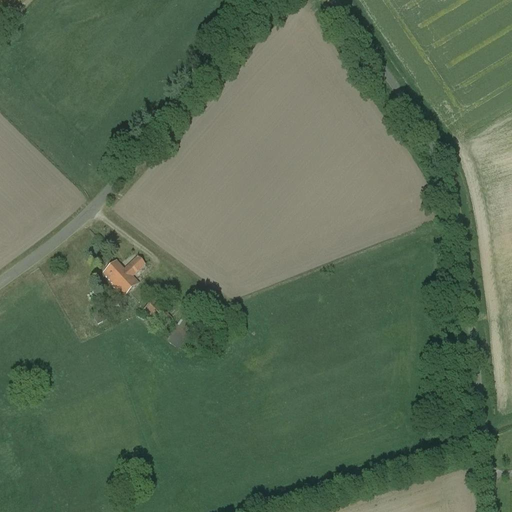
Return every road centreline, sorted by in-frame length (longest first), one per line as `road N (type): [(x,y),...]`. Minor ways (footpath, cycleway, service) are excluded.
road 1 (unclassified): [(489,511),(452,195),(426,131),(336,0)]
road 2 (unclassified): [(259,0),(102,198),(0,283)]
